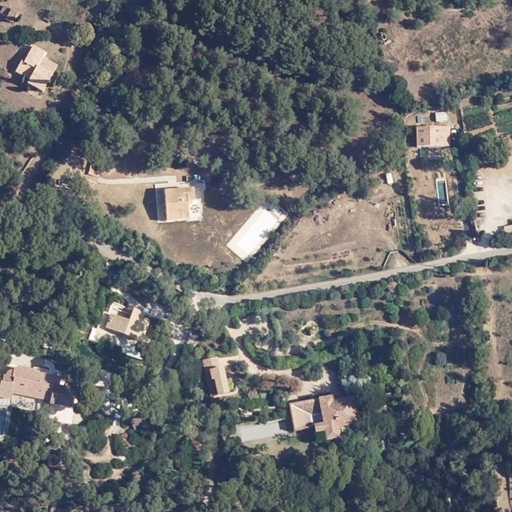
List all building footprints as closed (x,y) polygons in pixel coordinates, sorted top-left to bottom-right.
[(9,27),(15,18),(1,9),(0,10),(0,17),(3,20),(1,22),(9,27)] [(42,92),(52,75),(37,67),(43,56),(45,52),(33,46),(24,63),(21,61),(15,72),(29,79),(27,83),(42,92)] [(37,67),(52,75),(57,66),(57,65),(45,58),(43,56),(37,67)] [(448,122),(444,109),(430,114),(435,127),(448,122)] [(449,148),(448,137),(439,137),(438,129),(415,131),(416,150),(426,150),(426,146),(439,145),(439,149),(449,148)] [(184,155),(179,153),(177,157),(184,161),(185,158),(183,157),(184,155)] [(166,193),(169,216),(183,215),(183,218),(191,217),(190,203),(196,202),(195,190),(166,193)] [(511,226),(502,228),(503,237),(511,235),(511,226)] [(434,240),(434,233),(423,233),(423,241),(434,240)] [(399,290),(400,288),(399,286),(398,285),(397,283),(395,283),(393,283),(391,284),(390,285),(389,287),(389,289),(390,291),(391,292),(393,293),(395,293),(397,293),(398,292),(399,290)] [(113,330),(141,342),(151,320),(144,316),(146,312),(138,309),(130,324),(119,319),(113,330)] [(53,398),(57,379),(34,374),(34,371),(22,368),(22,370),(19,370),(18,372),(13,371),(12,374),(9,373),(8,378),(5,378),(4,383),(1,383),(0,387),(0,398),(12,402),(14,394),(15,389),(24,391),(22,396),(42,401),(44,396),(53,398)] [(227,395),(225,382),(223,370),(210,372),(211,381),(214,381),(214,387),(209,388),(211,398),(227,396),(227,395)] [(52,403),(51,407),(62,409),(64,405),(73,407),(74,402),(79,403),(82,391),(65,388),(65,392),(60,391),(61,387),(62,380),(57,379),(53,398),(52,403)] [(318,443),(340,439),(339,428),(349,426),(362,424),(361,412),(356,412),(355,401),(333,404),(333,400),(290,407),(295,432),(316,429),(318,443)] [(0,437),(5,439),(11,410),(0,407),(0,437)] [(339,428),(340,439),(351,437),(349,426),(339,428)]
